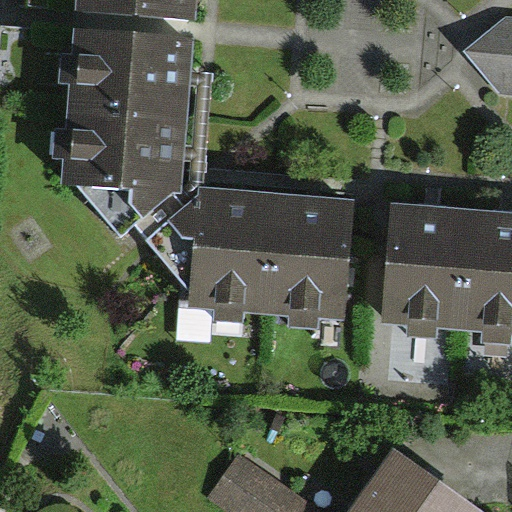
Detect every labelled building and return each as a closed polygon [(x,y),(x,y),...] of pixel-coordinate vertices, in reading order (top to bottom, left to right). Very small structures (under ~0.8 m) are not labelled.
[(188,32),(190,0),(74,0),(72,24),(188,32)] [(511,25),(506,25),(468,63),(501,106),(511,106),(511,25)] [(67,46),(64,120),(184,125),(186,92),(188,51),(67,46)] [(60,200),(96,204),(180,190),(182,161),(184,125),(64,120),(60,200)] [(196,204),(180,190),(96,204),(189,305),(188,322),(257,327),(269,209),(196,204)] [(308,212),(269,209),(257,327),(343,333),(351,215),(308,212)] [(383,331),(465,337),(473,216),(436,213),(391,210),(383,331)] [(511,218),(511,219),(473,216),(465,337),(511,340),(511,218)] [(460,511),(394,465),(360,511),(319,511),(241,457),(211,499),(229,511),(460,511)]
